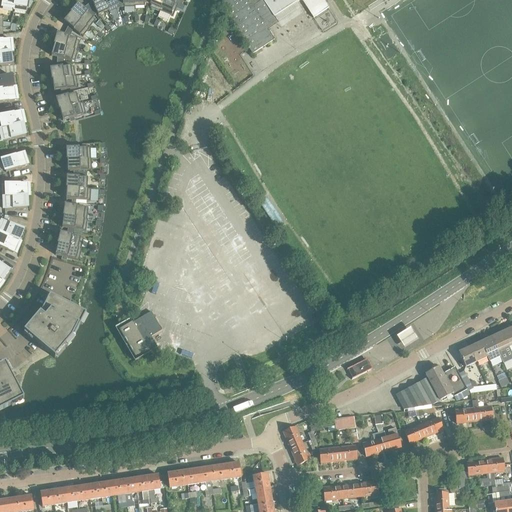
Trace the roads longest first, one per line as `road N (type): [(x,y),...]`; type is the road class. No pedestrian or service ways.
road 1 (secondary): [(0,453),(131,435),(268,397),(511,253)]
road 2 (residential): [(0,304),(36,226),(38,142),(25,62),(47,0)]
road 3 (residential): [(269,439),(273,423),(352,392),(511,305)]
road 4 (residential): [(0,484),(269,439)]
road 5 (residential): [(283,480),(382,469),(421,454)]
road 6 (residential): [(454,448),(455,436),(507,424),(510,448),(459,455)]
